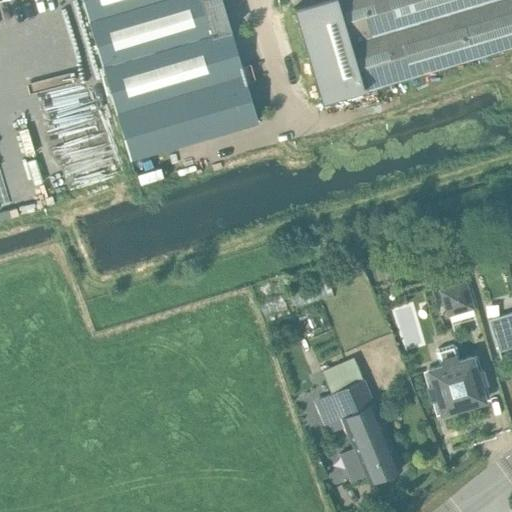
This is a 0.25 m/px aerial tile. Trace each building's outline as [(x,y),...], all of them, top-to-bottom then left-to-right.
[(220,0),(82,0),(129,158),(256,120),(220,0)] [(363,89),(336,0),(318,0),(293,8),(320,101),(363,89)] [(511,0),(336,0),(363,89),(511,44),(511,0)] [(501,255),(511,251),(511,239),(498,243),(501,255)] [(466,280),(439,288),(447,316),(474,309),(466,280)] [(511,311),(488,319),(498,351),(511,347),(511,311)] [(472,355),(459,359),(456,346),(452,343),(437,348),(435,352),(439,365),(428,368),(432,383),(427,385),(431,399),(437,397),(441,412),(485,399),(480,384),(485,383),(481,369),(476,370),(472,355)] [(321,370),(341,415),(370,482),(402,467),(353,356),(321,370)]
